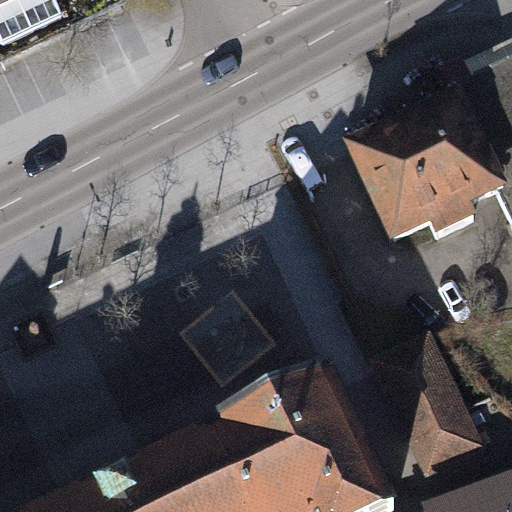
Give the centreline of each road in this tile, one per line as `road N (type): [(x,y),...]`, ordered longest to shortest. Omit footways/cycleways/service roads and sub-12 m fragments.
road 1 (primary): [(0,212),(251,78)]
road 2 (primary): [(251,78),(396,0)]
